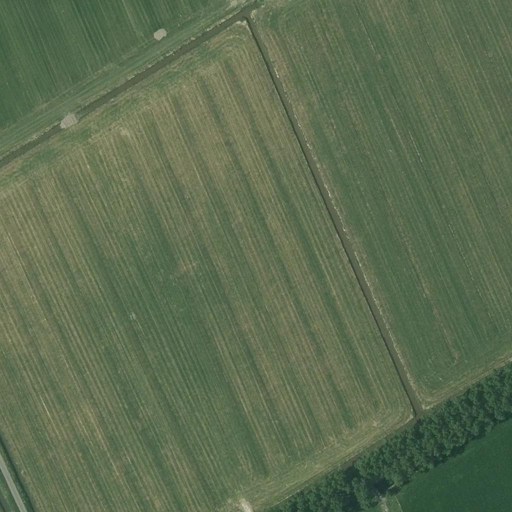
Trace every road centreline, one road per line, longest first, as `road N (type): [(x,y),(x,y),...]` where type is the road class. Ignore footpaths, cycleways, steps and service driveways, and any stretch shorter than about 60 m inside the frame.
road 1 (track): [(238,0),(0,142)]
road 2 (unclassified): [(306,511),(511,384)]
